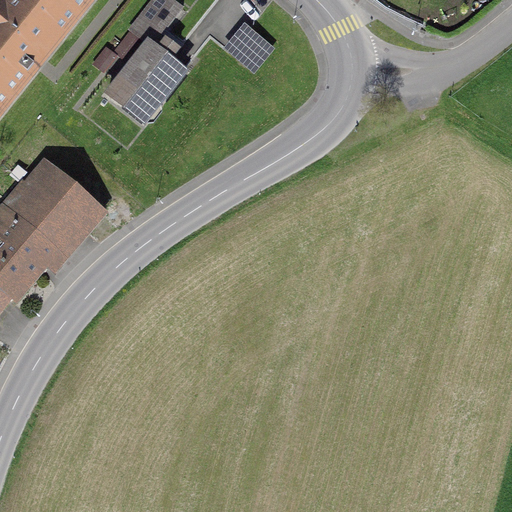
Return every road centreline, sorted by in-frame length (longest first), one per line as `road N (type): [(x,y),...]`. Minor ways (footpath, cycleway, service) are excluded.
road 1 (tertiary): [(352,73),(345,102),(325,127),(123,259),(66,317),(0,431)]
road 2 (residential): [(511,17),(441,62),(352,73)]
